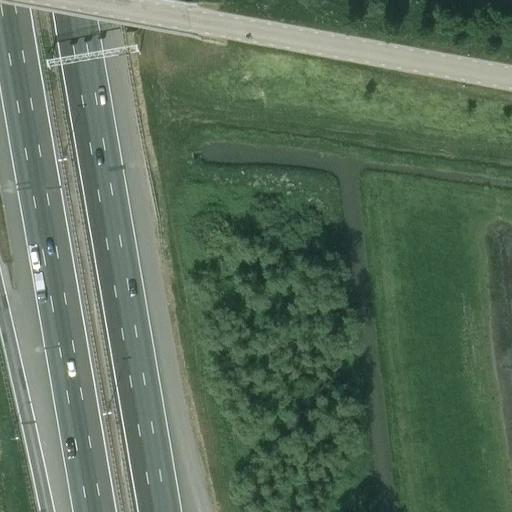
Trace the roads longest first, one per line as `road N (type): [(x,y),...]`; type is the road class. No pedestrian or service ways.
road 1 (motorway): [(160,511),(71,0)]
road 2 (motorway): [(6,0),(94,511)]
road 3 (tertiary): [(511,78),(78,0)]
road 4 (motorway): [(0,306),(45,511)]
